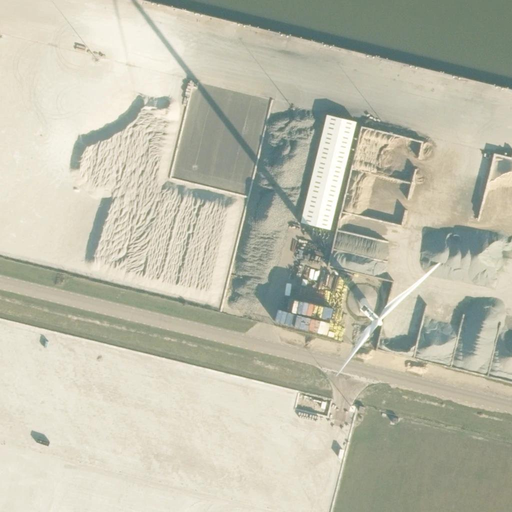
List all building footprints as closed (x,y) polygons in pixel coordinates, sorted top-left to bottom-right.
[(328,119),(302,226),(331,233),(357,126),(328,119)] [(360,301),(360,302),(360,303),(360,304),(361,304),(361,305),(362,305),(363,306),(364,306),(365,306),(365,305),(366,305),(367,304),(368,303),(368,302),(368,301),(368,300),(367,299),(366,298),(365,298),(364,298),(363,298),(362,298),(361,299),(360,299),(360,300),(360,301)] [(0,506),(25,511),(50,383),(19,377),(0,472),(0,506)] [(189,386),(187,400),(197,401),(199,387),(189,386)] [(84,412),(70,483),(185,506),(188,493),(200,495),(211,438),(84,412)] [(208,499),(254,508),(265,453),(219,444),(208,499)] [(121,511),(63,500),(60,511),(121,511)]
